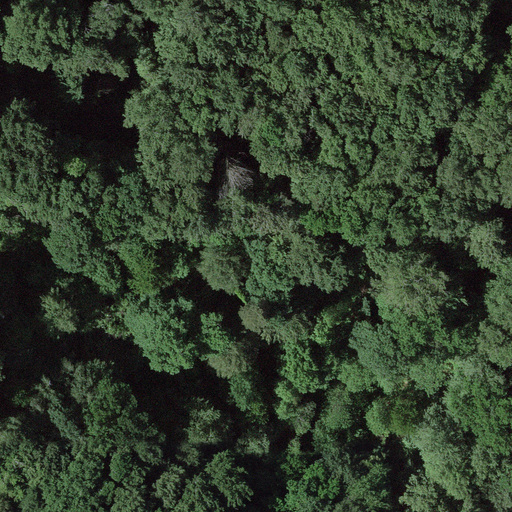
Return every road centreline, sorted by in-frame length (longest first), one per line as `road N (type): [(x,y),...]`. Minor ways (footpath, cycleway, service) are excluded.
road 1 (track): [(285,0),(204,67),(0,292)]
road 2 (track): [(255,511),(365,271)]
